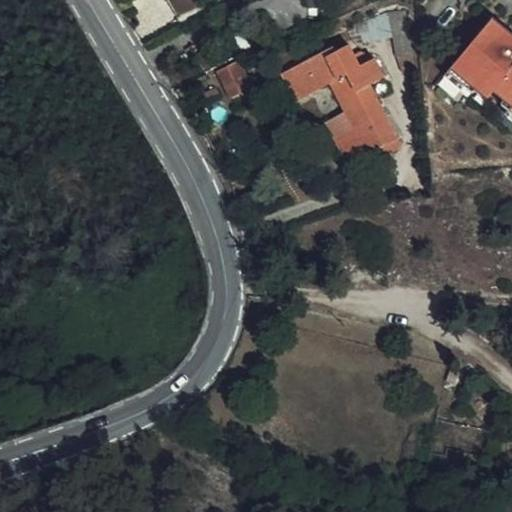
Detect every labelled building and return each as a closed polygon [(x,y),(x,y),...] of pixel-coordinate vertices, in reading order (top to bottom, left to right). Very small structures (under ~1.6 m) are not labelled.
[(170,0),(181,18),(208,1),(207,0),(170,0)] [(407,62),(428,56),(427,36),(422,0),(393,0),(391,0),(399,39),(407,62)] [(511,29),(493,12),(449,60),(480,88),(491,98),(498,91),(507,99),(511,103),(511,29)] [(299,92),(333,74),(341,71),(364,114),(356,118),(337,129),(351,155),(382,139),(403,128),(374,75),(388,66),(378,47),(363,54),(353,34),(340,41),(337,36),(284,64),(299,92)] [(255,88),(244,59),(220,69),(231,97),(255,88)] [(480,88),(449,60),(440,69),(465,91),(470,85),(477,92),(480,88)] [(341,71),(333,74),(356,118),(364,114),(341,71)] [(511,103),(507,99),(502,105),(511,113),(508,117),(511,120),(511,103)] [(407,136),(403,128),(382,139),(386,146),(407,136)]
